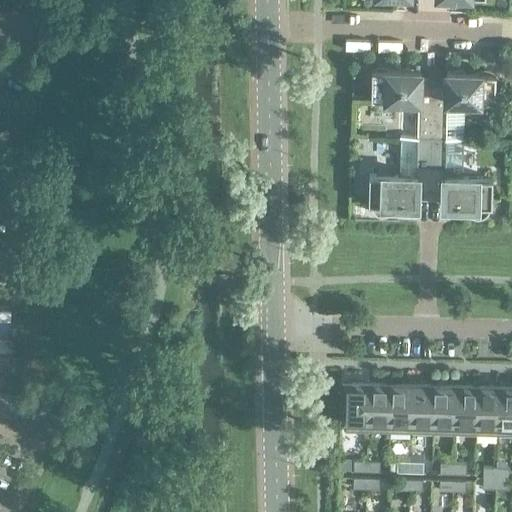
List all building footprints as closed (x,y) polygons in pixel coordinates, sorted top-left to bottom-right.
[(10,11),(10,0),(0,0),(0,10),(8,10),(8,11),(10,11)] [(22,11),(22,0),(10,0),(10,11),(11,11),(11,10),(20,11),(22,11)] [(34,12),(34,0),(22,0),(22,11),(23,11),(32,11),(32,12),(34,12)] [(46,12),(45,0),(34,0),(34,12),(35,12),(35,11),(44,11),(44,12),(46,12)] [(58,12),(57,0),(45,0),(46,12),(47,12),(47,11),(56,12),(58,12)] [(69,0),(57,0),(58,12),(59,12),(68,12),(68,14),(70,14),(69,0)] [(432,138),(433,80),(420,79),(420,71),(390,70),(389,69),(387,68),(385,67),(383,67),(381,67),(379,67),(377,68),(375,68),(374,69),(372,69),(371,71),(371,72),(370,74),(369,75),(369,76),(369,78),(368,80),(369,82),(369,84),(370,86),(371,88),(371,97),(401,98),(400,137),(431,138),(432,138)] [(447,80),(433,80),(432,138),(463,139),(464,100),(495,101),(495,91),(496,89),(497,87),(498,86),(498,84),(498,82),(498,80),(497,78),(496,76),(495,75),(496,73),(493,73),(492,72),(490,70),(488,70),(486,70),(484,70),(481,70),(479,71),(478,72),(477,72),(447,71),(447,80)] [(430,195),(431,165),(430,165),(431,138),(400,137),(399,137),(398,175),(369,174),(368,202),(370,202),(370,203),(370,205),(370,206),(371,207),(371,209),(372,210),(374,212),(375,213),(377,214),(380,215),(382,215),(384,215),(387,214),(389,213),(390,211),(392,210),(392,209),(393,209),(393,207),(394,205),(394,204),(394,203),(417,203),(417,195),(430,195)] [(493,177),(462,177),(463,139),(432,138),(431,138),(430,165),(431,165),(430,195),(443,195),(443,204),(465,205),(466,206),(466,207),(466,209),(467,211),(469,213),(470,215),(472,216),(474,217),(476,217),(478,217),(481,217),(483,217),(484,216),(485,215),(487,213),(488,212),(489,211),(489,209),(490,208),(490,206),(490,205),(492,205),(493,177)] [(0,338),(0,349),(0,356),(21,358),(22,338),(0,338)] [(22,382),(18,381),(10,381),(9,393),(22,393),(22,382)] [(368,432),(369,383),(359,383),(359,382),(358,382),(358,383),(347,382),(346,401),(340,400),(340,418),(346,419),(345,432),(368,432)] [(389,433),(391,384),(380,383),(380,382),(379,382),(379,383),(369,383),(368,432),(389,433)] [(411,433),(412,384),(402,384),(402,383),(401,384),(391,384),(389,433),(411,433)] [(433,434),(434,385),(423,384),(422,384),(412,384),(411,433),(433,434)] [(454,435),(456,385),(445,385),(446,384),(445,384),(445,385),(434,385),(433,434),(454,435)] [(476,435),(477,386),(466,386),(466,385),(465,385),(465,386),(456,385),(454,435),(476,435)] [(497,436),(499,386),(489,386),(489,385),(488,385),(488,386),(477,386),(476,435),(497,436)] [(511,436),(511,386),(509,387),(509,386),(508,386),(508,387),(499,386),(497,436),(511,436)] [(11,418),(12,393),(0,392),(0,417),(0,418),(0,417),(9,417),(9,418),(11,418)] [(23,418),(23,393),(12,393),(11,418),(12,418),(12,417),(21,418),(23,418)] [(35,419),(35,394),(23,393),(23,418),(24,418),(24,417),(33,418),(33,419),(35,419)] [(46,419),(47,394),(35,394),(35,419),(36,419),(36,418),(45,418),(45,419),(46,419)] [(59,394),(47,394),(46,419),(48,419),(48,418),(57,418),(57,421),(59,421),(59,394)] [(367,470),(367,460),(354,459),(353,470),(367,470)] [(380,471),(380,460),(367,460),(367,470),(380,471)] [(410,472),(410,461),(397,461),(397,471),(410,472)] [(423,461),(410,461),(410,472),(423,472),(423,461)] [(453,473),(453,462),(440,462),(440,472),(453,473)] [(466,473),(467,462),(453,462),(453,473),(466,473)] [(496,477),(496,467),(483,466),(483,477),(496,477)] [(509,478),(510,467),(496,467),(496,477),(509,478)] [(366,488),(366,477),(353,477),(353,488),(366,488)] [(380,478),(366,477),(366,488),(379,488),(380,478)] [(496,488),(496,477),(483,477),(483,488),(496,488)] [(509,489),(509,478),(496,477),(496,488),(509,489)] [(409,489),(410,479),(397,478),(396,489),(409,489)] [(423,479),(410,479),(409,489),(423,490),(423,479)] [(453,490),(453,480),(440,479),(439,490),(453,490)] [(466,480),(453,480),(453,490),(466,491),(466,480)]
